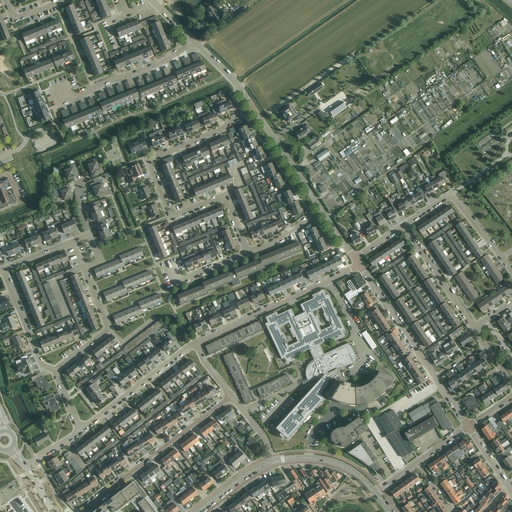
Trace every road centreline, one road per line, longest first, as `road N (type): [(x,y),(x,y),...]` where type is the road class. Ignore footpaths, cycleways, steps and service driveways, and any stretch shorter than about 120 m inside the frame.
road 1 (residential): [(83,511),(230,395)]
road 2 (residential): [(194,343),(359,265)]
road 3 (residential): [(168,211),(150,159),(223,128),(252,106)]
road 4 (residential): [(82,430),(194,343)]
road 5 (unknown): [(434,376),(370,418),(400,474)]
road 6 (tertiary): [(434,376),(359,265)]
road 7 (residential): [(54,370),(107,330),(83,267)]
road 8 (residential): [(75,98),(164,62),(192,39)]
road 9 (residential): [(473,328),(404,225)]
road 10 (tertiary): [(321,207),(252,106)]
road 11 (residential): [(168,211),(224,198),(247,252)]
